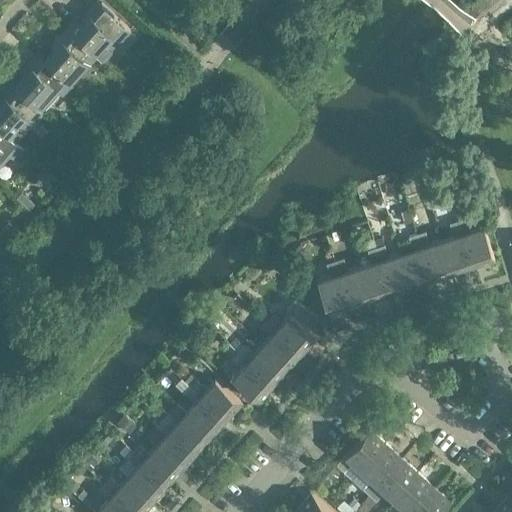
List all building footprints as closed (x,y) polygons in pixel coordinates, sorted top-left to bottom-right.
[(76,16),(67,26),(104,59),(130,29),(113,14),(114,13),(101,2),(83,22),(76,16)] [(104,59),(67,26),(58,36),(62,40),(45,59),(71,82),(97,53),(104,59)] [(71,82),(45,59),(38,53),(28,63),(32,66),(15,86),(42,110),(59,90),(62,94),(72,83),(71,82)] [(42,110),(15,86),(11,82),(2,93),(6,96),(0,102),(0,126),(16,141),(43,111),(42,110)] [(16,141),(0,126),(0,164),(9,154),(13,157),(23,146),(16,141)] [(466,217),(458,219),(473,266),(495,259),(483,225),(470,229),(466,217)] [(453,234),(441,238),(453,273),(473,266),(458,219),(449,222),(453,234)] [(412,247),(400,251),(412,287),(432,280),(417,233),(414,224),(406,227),(409,235),(408,236),(412,247)] [(425,230),(417,233),(432,280),(453,273),(441,238),(429,242),(425,230)] [(385,243),(376,246),(391,293),(412,287),(400,251),(389,255),(385,243)] [(371,261),(359,265),(370,300),(391,293),(376,246),(367,249),(371,261)] [(343,257),(334,260),(350,307),(370,300),(359,265),(347,268),(343,257)] [(328,314),(350,307),(334,260),(326,262),(330,274),(317,278),(328,314)] [(282,321),(272,313),(273,312),(268,308),(262,315),(267,319),(303,352),(318,335),(309,327),(319,317),(296,296),(286,308),(290,311),(282,321)] [(303,352),(267,319),(261,326),(270,334),(261,344),(289,368),(303,352)] [(289,368),(261,344),(253,353),(244,345),(238,351),(228,341),(227,342),(274,384),(289,368)] [(274,384),(227,342),(222,348),(232,358),(233,360),(226,368),(234,375),(232,377),(259,401),(274,384)] [(227,419),(184,379),(180,377),(181,376),(175,371),(167,379),(173,385),(177,380),(187,389),(185,392),(194,401),(186,410),(213,435),(227,419)] [(206,388),(197,379),(190,373),(184,379),(227,419),(242,402),(215,377),(206,388)] [(177,420),(168,411),(160,403),(154,410),(198,451),(213,435),(186,410),(177,420)] [(198,451),(154,410),(148,417),(155,424),(147,433),(184,467),(198,451)] [(369,428),(337,464),(336,464),(327,472),(334,478),(342,469),(344,471),(352,462),(362,470),(386,443),(369,428)] [(184,467),(147,433),(146,433),(157,443),(148,452),(139,443),(133,450),(169,483),(184,467)] [(386,443),(362,470),(371,479),(363,488),(370,494),(402,458),(386,443)] [(169,483),(133,450),(127,457),(136,465),(128,475),(155,499),(169,483)] [(402,458),(370,494),(376,500),(384,491),(394,500),(418,472),(402,458)] [(143,511),(155,499),(128,475),(119,484),(110,476),(108,477),(100,471),(96,475),(104,482),(137,511),(143,511)] [(418,472),(394,500),(403,508),(399,511),(411,511),(434,487),(418,472)] [(137,511),(104,482),(98,489),(107,497),(98,507),(103,511),(137,511)] [(434,487),(411,511),(442,511),(451,502),(434,487)] [(333,511),(311,491),(296,508),(300,511),(333,511)] [(80,492),(77,495),(86,503),(89,500),(80,492)] [(511,511),(511,498),(508,495),(493,511),(494,511),(511,511)]
